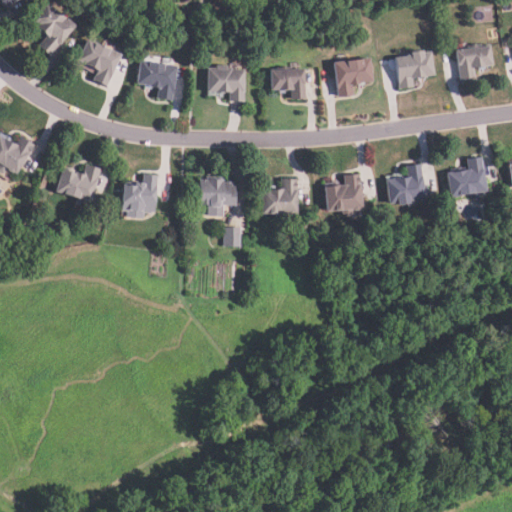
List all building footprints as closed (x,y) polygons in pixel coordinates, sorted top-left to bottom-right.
[(16,0),(3,9),(0,3),(0,0),(16,0)] [(75,27),(49,58),(38,48),(46,38),(34,28),(36,25),(30,20),(45,2),(75,27)] [(121,55),(105,88),(91,82),(96,72),(76,62),(86,39),(121,55)] [(492,66),(472,69),(474,78),(459,80),(454,50),(489,45),(492,66)] [(430,53),(432,75),(412,78),(413,88),(397,90),(393,58),(409,56),(409,52),(421,50),(422,53),(430,53)] [(372,83),(351,85),(352,96),(336,98),(332,62),(369,58),(372,83)] [(171,102),(157,100),(158,91),(147,89),(148,87),(136,85),(139,61),(176,66),(171,102)] [(243,103),(229,102),(230,93),(223,92),(222,99),(209,98),(210,93),(204,93),(206,68),(214,69),(215,65),(227,66),(227,69),(245,70),(243,103)] [(305,100),(291,100),(291,91),(286,91),(286,95),(279,95),(279,91),(269,91),(269,70),(304,69),(305,100)] [(33,145),(12,176),(0,167),(0,135),(15,146),(21,137),(33,145)] [(486,192),(449,197),(445,173),(466,170),(465,159),(480,156),(486,192)] [(388,204),(384,179),(406,176),(404,165),(419,163),(422,186),(426,185),(428,198),(408,201),(408,205),(395,207),(395,203),(388,204)] [(504,189),(511,188),(511,163),(502,165),(504,189)] [(100,169),(89,204),(54,193),(61,169),(83,176),(86,165),(100,169)] [(157,176),(154,213),(143,212),(142,219),(127,217),(127,212),(120,212),(122,185),(134,186),(134,183),(142,183),(143,174),(157,176)] [(358,174),(361,209),(354,210),(355,215),(343,216),(343,211),(324,213),(322,186),(343,184),(342,176),(358,174)] [(222,217),(207,216),(207,206),(196,206),(198,178),(220,179),(220,182),(227,183),(227,181),(234,181),(233,206),(223,205),(222,217)] [(296,179),(297,214),(286,214),(287,220),(277,220),(277,215),(260,215),(259,189),(280,188),(279,180),(296,179)] [(239,247),(222,247),(223,227),(239,228),(239,247)]
